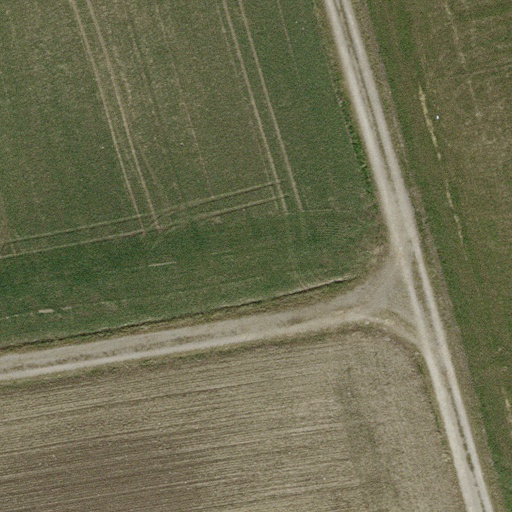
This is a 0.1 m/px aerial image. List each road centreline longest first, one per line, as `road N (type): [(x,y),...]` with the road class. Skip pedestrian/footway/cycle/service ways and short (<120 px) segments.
road 1 (track): [(487,511),(344,0)]
road 2 (track): [(0,362),(426,290)]
